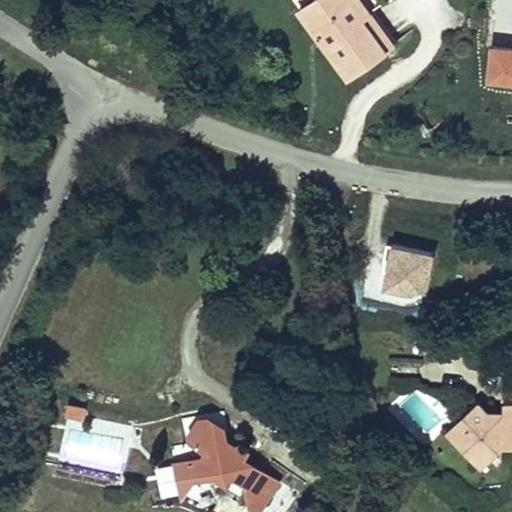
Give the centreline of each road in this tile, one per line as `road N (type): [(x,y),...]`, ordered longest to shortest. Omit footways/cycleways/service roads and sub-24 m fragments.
road 1 (residential): [(96,85),(335,165),(450,186),(511,187)]
road 2 (unknown): [(335,165),(334,222),(360,398),(361,451),(347,511)]
road 3 (unknown): [(273,148),(280,238),(206,360),(212,385),(240,423)]
road 4 (residential): [(0,309),(96,85)]
